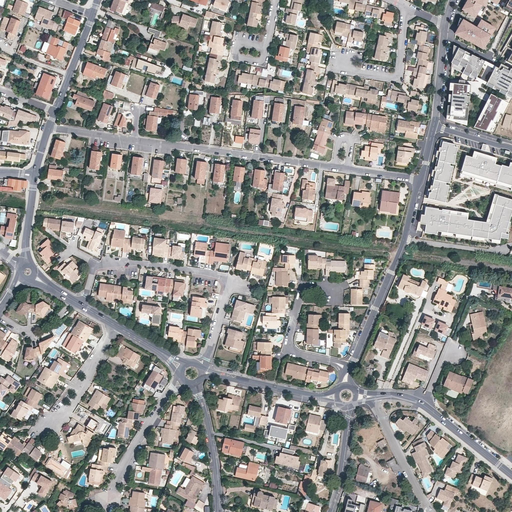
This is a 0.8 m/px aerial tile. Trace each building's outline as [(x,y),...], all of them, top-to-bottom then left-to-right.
[(17,0),(13,11),(24,16),(28,4),(17,0)] [(129,3),(127,2),(121,0),(114,0),(111,9),(121,13),(121,14),(124,15),(129,3)] [(226,0),(215,0),(214,5),(225,10),(229,1),(226,0)] [(252,0),(250,11),(259,13),(261,4),(264,4),(264,0),(252,0)] [(292,0),(291,9),(298,10),(300,11),(302,0),(292,0)] [(349,0),(349,3),(348,8),(361,11),(363,4),(363,0),(359,0),(359,1),(356,0),(349,0)] [(465,0),(465,3),(467,4),(465,9),(463,11),(469,14),(470,12),(476,16),(481,8),(483,4),(484,2),(485,0),(490,0),(491,1),(494,2),(498,4),(500,0),(465,0)] [(164,7),(152,3),(150,8),(162,12),(164,7)] [(365,12),(364,14),(378,17),(380,8),(363,4),(361,11),(365,12)] [(48,10),(39,7),(35,19),(42,21),(40,25),(52,30),(55,23),(55,22),(50,20),(53,12),(49,11),(48,13),(47,13),(48,10)] [(285,12),(288,13),(286,22),(295,24),(298,10),(291,9),(286,8),(285,12)] [(384,21),(391,23),(393,13),(384,11),(384,9),(380,8),(378,17),(382,18),(382,20),(384,21)] [(65,19),(68,20),(64,31),(65,31),(63,36),(69,38),(71,34),(75,35),(80,21),(75,19),(76,17),(73,15),(73,13),(65,10),(63,17),(65,18),(65,19)] [(247,25),(257,27),(258,18),(261,18),(262,14),(259,13),(250,11),(247,25)] [(184,17),(182,16),(172,16),(172,23),(177,23),(179,24),(179,25),(188,29),(189,25),(195,27),(197,19),(185,15),(184,17)] [(9,19),(5,17),(0,29),(4,31),(9,19)] [(470,22),(460,17),(458,26),(458,27),(459,27),(457,30),(455,34),(468,41),(468,40),(481,47),(482,45),(484,46),(491,35),(490,34),(495,27),(481,19),(479,23),(481,24),(479,27),(476,26),(473,24),(472,26),(469,24),(470,22)] [(15,34),(16,35),(21,21),(11,18),(6,31),(9,32),(7,39),(13,40),(15,34)] [(116,22),(109,20),(102,39),(114,43),(115,39),(114,39),(116,33),(117,34),(119,30),(115,28),(115,30),(113,29),(116,23),(116,22)] [(222,33),(220,32),(222,23),(213,21),(210,35),(214,36),(221,37),(222,33)] [(350,30),(351,25),(337,21),(335,31),(342,33),(344,33),(344,35),(348,36),(350,30)] [(425,42),(427,32),(422,31),(423,27),(416,26),(415,30),(417,30),(415,40),(417,40),(425,42)] [(352,40),(354,40),(353,44),(360,46),(363,32),(350,30),(348,36),(347,41),(351,42),(352,40)] [(320,45),(318,44),(318,42),(320,34),(310,32),(308,42),(313,43),(312,47),(319,49),(320,45)] [(385,32),(384,35),(379,35),(377,44),(387,46),(389,37),(391,37),(392,33),(385,32)] [(154,42),(156,36),(159,37),(160,35),(156,34),(154,33),(151,42),(154,44),(154,42)] [(285,37),(287,37),(285,47),(290,48),(295,49),(297,35),(286,33),(285,37)] [(50,43),(51,44),(58,46),(59,45),(58,44),(60,39),(50,35),(47,42),(50,43)] [(154,42),(154,44),(151,42),(147,51),(157,55),(159,48),(165,50),(167,43),(162,41),(163,39),(159,37),(156,36),(154,42)] [(221,37),(214,36),(211,53),(220,55),(224,38),(221,37)] [(59,45),(58,46),(51,44),(47,53),(54,56),(53,57),(62,60),(69,43),(60,39),(58,44),(59,45)] [(114,45),(114,43),(102,39),(99,48),(111,52),(114,45)] [(418,58),(426,60),(429,46),(424,45),(425,42),(417,40),(417,44),(419,44),(416,58),(418,58)] [(387,46),(377,44),(376,51),(374,58),(384,60),(386,51),(388,51),(389,47),(387,46)] [(477,77),(485,61),(454,45),(452,67),(457,69),(458,67),(464,70),(471,74),(477,77)] [(285,47),(280,46),(278,56),(276,55),(275,59),(287,62),(290,48),(285,47)] [(311,65),(318,67),(318,63),(321,49),(319,49),(312,47),(311,52),(309,61),(311,61),(311,65)] [(109,57),(111,52),(99,48),(97,53),(104,56),(103,59),(108,61),(108,60),(111,61),(111,60),(112,58),(109,57)] [(220,55),(211,53),(208,67),(217,69),(219,60),(221,60),(222,55),(220,55)] [(160,70),(161,66),(139,59),(134,57),(133,60),(131,66),(155,72),(156,69),(160,70)] [(413,71),(425,74),(426,68),(428,62),(428,60),(426,60),(418,58),(416,68),(414,68),(413,71)] [(104,78),(107,69),(88,62),(84,71),(90,73),(91,72),(97,74),(97,76),(104,78)] [(273,75),(275,66),(269,65),(267,74),(273,75)] [(310,65),(310,69),(307,69),(305,79),(315,81),(317,72),(319,72),(320,67),(318,67),(311,65),(310,65)] [(499,68),(496,66),(486,84),(493,88),(494,86),(500,89),(501,87),(508,91),(511,92),(511,74),(508,73),(503,70),(501,69),(499,68)] [(208,67),(205,81),(214,83),(216,75),(218,76),(219,69),(217,69),(208,67)] [(237,84),(238,82),(248,84),(248,83),(250,74),(240,72),(241,70),(237,69),(234,83),(237,84)] [(116,71),(115,76),(110,75),(107,82),(111,84),(119,87),(122,81),(123,81),(125,74),(116,71)] [(412,85),(422,88),(425,74),(413,71),(412,75),(415,76),(412,85)] [(53,88),(57,77),(44,73),(40,83),(36,82),(36,83),(35,87),(38,89),(36,94),(48,98),(53,88)] [(265,87),(267,77),(250,74),(248,83),(265,87)] [(267,77),(265,87),(279,90),(279,88),(281,81),(274,79),(273,81),(271,81),(272,79),(272,76),(268,75),(267,77)] [(302,92),(312,94),(314,85),(316,85),(317,81),(315,81),(305,79),(302,92)] [(345,93),(346,85),(337,83),(337,81),(333,80),(330,94),(334,95),(335,92),(344,94),(345,93)] [(6,81),(4,86),(14,90),(16,85),(6,81)] [(160,85),(151,82),(149,89),(146,96),(155,99),(158,91),(160,85)] [(449,90),(453,90),(452,94),(451,102),(448,101),(446,119),(453,121),(453,119),(462,120),(467,121),(469,107),(466,107),(466,99),(470,100),(470,94),(464,93),(464,90),(465,84),(459,83),(450,83),(449,90)] [(346,85),(345,93),(362,97),(364,87),(347,84),(346,85)] [(376,100),(378,90),(368,88),(369,86),(364,85),(364,87),(362,97),(370,98),(376,100)] [(112,99),(114,94),(104,90),(102,97),(112,99)] [(405,96),(405,93),(388,90),(387,96),(390,97),(390,100),(403,103),(405,96)] [(75,94),(73,98),(77,99),(75,104),(92,110),(95,102),(88,99),(90,95),(78,91),(77,95),(75,94)] [(227,100),(228,94),(206,91),(206,95),(205,97),(211,98),(212,97),(221,98),(221,100),(227,101),(227,100)] [(491,107),(489,110),(485,108),(481,116),(480,115),(474,127),(486,131),(492,120),(496,110),(502,99),(491,93),(488,98),(491,100),(488,106),(491,107)] [(190,94),(188,109),(197,110),(199,95),(190,94)] [(255,100),(254,100),(252,117),(261,118),(262,110),(263,104),(263,102),(270,103),(271,95),(264,95),(263,96),(263,101),(255,100)] [(417,110),(419,101),(409,99),(409,97),(405,96),(403,103),(402,107),(417,110)] [(212,97),(211,98),(209,112),(219,113),(221,100),(221,98),(212,97)] [(272,120),(282,121),(284,104),(283,104),(284,99),(276,98),(275,98),(272,120)] [(305,116),(304,116),(306,100),(291,98),(290,105),(295,106),(293,123),(303,124),(303,120),(304,120),(304,119),(305,116)] [(491,107),(488,106),(491,100),(488,98),(480,115),(481,116),(485,108),(489,110),(491,107)] [(499,112),(505,100),(502,99),(496,110),(499,112)] [(233,101),(231,114),(234,115),(240,116),(241,109),(242,102),(233,100),(233,101)] [(113,106),(104,103),(98,119),(107,122),(108,120),(110,114),(113,106)] [(5,106),(2,104),(0,109),(0,117),(10,121),(10,119),(11,117),(14,109),(11,108),(5,106)] [(166,116),(167,109),(155,107),(154,111),(159,112),(158,116),(166,118),(166,116)] [(30,120),(32,113),(19,108),(19,109),(16,117),(20,118),(25,120),(25,118),(30,120)] [(233,120),(241,121),(242,109),(241,109),(240,116),(234,115),(233,120)] [(329,115),(325,114),(318,129),(319,130),(328,133),(330,134),(332,129),(330,129),(332,125),(337,112),(331,110),(329,115)] [(495,122),(500,112),(499,112),(496,110),(492,120),(494,121),(495,122)] [(149,115),(148,115),(146,129),(156,131),(158,116),(159,112),(154,111),(150,111),(149,115)] [(354,124),(354,123),(355,120),(362,121),(362,123),(366,123),(367,117),(363,116),(364,113),(346,111),(345,123),(354,124)] [(366,126),(370,127),(378,128),(378,131),(384,132),(387,117),(375,115),(367,113),(367,114),(367,117),(366,123),(366,126)] [(125,127),(126,119),(123,114),(119,114),(114,125),(122,126),(125,127)] [(502,126),(509,128),(511,115),(505,114),(502,126)] [(397,131),(400,131),(405,132),(404,137),(416,138),(417,132),(413,132),(414,126),(418,127),(419,127),(420,122),(409,120),(409,122),(399,120),(397,131)] [(489,132),(494,121),(492,120),(486,131),(489,132)] [(261,130),(250,128),(248,142),(259,144),(261,130)] [(0,140),(8,142),(10,130),(0,130),(0,140)] [(20,130),(20,132),(10,130),(8,142),(26,144),(28,131),(20,130)] [(328,133),(319,130),(314,144),(312,149),(314,150),(323,153),(325,148),(323,147),(324,145),(328,133)] [(66,142),(57,139),(51,156),(60,159),(66,142)] [(496,159),(474,153),(475,150),(468,148),(455,144),(455,143),(447,141),(447,140),(441,139),(439,150),(437,150),(436,156),(438,156),(435,169),(433,169),(432,175),(433,175),(430,188),(428,187),(428,190),(427,195),(429,195),(428,197),(448,201),(456,168),(461,170),(460,175),(510,191),(511,189),(511,164),(510,164),(496,159)] [(383,144),(371,142),(371,147),(365,146),(364,150),(362,150),(361,156),(365,156),(377,158),(378,152),(378,148),(381,148),(382,148),(383,144)] [(395,161),(405,163),(406,156),(408,156),(410,156),(410,152),(412,152),(413,148),(397,146),(395,161)] [(475,150),(474,153),(496,159),(497,157),(475,150)] [(25,159),(26,154),(0,151),(0,158),(19,161),(20,158),(25,159)] [(90,168),(99,169),(101,156),(102,152),(92,151),(90,168)] [(122,155),(113,153),(111,168),(120,169),(122,155)] [(131,174),(141,175),(143,158),(134,156),(131,174)] [(187,159),(178,158),(176,172),(185,174),(187,159)] [(151,167),(153,167),(152,172),(151,172),(150,176),(162,178),(164,160),(154,159),(154,160),(152,159),(151,167)] [(197,178),(205,179),(207,162),(197,161),(195,178),(197,178)] [(215,163),(215,164),(214,173),(213,181),(223,182),(225,165),(215,163)] [(66,168),(67,166),(50,164),(48,178),(62,180),(64,170),(67,171),(67,173),(69,173),(69,168),(66,168)] [(245,167),(235,166),(233,180),(243,182),(245,167)] [(252,174),(254,174),(253,186),(262,188),(263,186),(267,186),(268,179),(264,179),(265,170),(255,169),(255,170),(252,169),(252,174)] [(280,170),(275,170),(274,174),(273,184),(273,189),(276,189),(282,190),(283,181),(285,173),(279,172),(280,170)] [(5,179),(5,185),(15,186),(14,189),(20,190),(21,186),(27,187),(27,181),(9,178),(9,179),(5,179)] [(345,180),(344,186),(335,185),(335,179),(328,178),(327,184),(325,197),(330,198),(330,196),(337,197),(337,199),(342,200),(344,193),(348,193),(350,181),(345,180)] [(303,179),(302,189),(303,189),(303,195),(306,196),(306,199),(312,200),(312,194),(315,194),(316,184),(308,182),(308,180),(303,179)] [(161,200),(163,185),(162,184),(156,184),(155,189),(151,188),(149,201),(157,202),(157,200),(161,200)] [(398,203),(399,195),(390,194),(390,191),(382,190),(380,210),(390,211),(390,212),(395,213),(397,203),(398,203)] [(283,207),(284,202),(281,201),(280,201),(280,199),(281,193),(276,192),(272,191),(269,210),(271,210),(270,214),(276,215),(276,211),(280,211),(281,207),(283,207)] [(366,192),(366,194),(362,194),(362,193),(354,192),(352,205),(360,206),(360,207),(368,208),(369,204),(370,204),(371,197),(370,197),(370,192),(366,192)] [(487,221),(490,222),(498,195),(496,194),(487,221)] [(433,206),(422,205),(421,209),(425,210),(425,214),(421,214),(420,223),(424,224),(423,229),(425,229),(437,231),(441,231),(453,233),(456,233),(471,235),(472,235),(484,237),(492,238),(500,239),(503,240),(504,237),(506,233),(507,228),(509,229),(511,221),(509,221),(511,215),(511,212),(511,198),(498,195),(490,222),(487,221),(467,218),(468,215),(461,214),(457,214),(443,211),(443,209),(438,208),(438,211),(433,210),(433,207),(433,206)] [(302,208),(295,207),(295,211),(294,211),(293,219),(306,221),(306,220),(311,221),(312,210),(308,209),(308,208),(305,208),(305,207),(302,207),(302,208)] [(17,215),(7,213),(6,217),(10,218),(9,227),(1,226),(0,233),(6,234),(5,237),(13,238),(17,215)] [(48,227),(61,229),(61,230),(73,232),(75,222),(63,221),(63,220),(44,217),(43,226),(48,227)] [(86,236),(87,236),(93,239),(89,248),(97,252),(99,248),(97,247),(103,233),(102,233),(104,230),(98,227),(96,232),(86,227),(83,234),(86,236)] [(127,251),(129,237),(125,236),(126,231),(114,230),(114,234),(113,234),(112,239),(111,246),(119,247),(119,244),(123,245),(123,248),(123,251),(126,252),(127,251)] [(131,251),(132,247),(143,249),(144,239),(138,238),(138,236),(133,236),(133,237),(129,237),(127,251),(131,251)] [(155,238),(153,253),(164,254),(164,257),(168,257),(170,246),(170,245),(165,244),(166,240),(155,238)] [(54,253),(52,252),(50,249),(51,247),(53,245),(48,239),(41,245),(44,249),(40,252),(43,256),(47,259),(45,261),(48,263),(54,258),(51,256),(54,253)] [(206,253),(207,244),(196,242),(194,256),(200,257),(200,255),(206,256),(206,259),(205,262),(209,263),(211,253),(206,253)] [(229,253),(230,245),(216,243),(215,251),(211,251),(211,253),(209,263),(214,264),(214,260),(219,261),(219,258),(227,259),(228,253),(229,253)] [(172,258),(172,256),(184,258),(185,252),(182,251),(183,247),(179,246),(174,246),(173,247),(170,246),(168,257),(172,258)] [(242,268),(242,266),(246,267),(246,269),(251,270),(254,260),(244,257),(246,253),(240,252),(236,268),(241,269),(242,268)] [(279,254),(279,262),(285,263),(285,267),(286,268),(293,268),(293,263),(293,255),(279,254)] [(308,255),(308,265),(317,265),(317,268),(326,268),(326,262),(326,258),(322,258),(322,257),(318,257),(318,255),(308,255)] [(254,258),(254,260),(251,270),(250,272),(254,273),(263,276),(266,261),(254,258)] [(331,275),(331,271),(336,271),(345,272),(345,261),(331,260),(331,262),(326,262),(326,268),(325,275),(331,275)] [(65,274),(67,273),(71,277),(69,278),(73,282),(78,277),(78,276),(81,274),(76,269),(78,267),(73,261),(67,266),(65,262),(61,266),(58,268),(60,271),(62,270),(65,274)] [(374,264),(365,264),(364,271),(361,271),(361,275),(359,275),(358,279),(360,279),(368,279),(373,279),(373,269),(374,269),(374,264)] [(275,271),(277,271),(276,285),(287,286),(287,282),(287,275),(287,271),(286,271),(286,268),(285,267),(275,267),(275,271)] [(407,292),(410,292),(421,296),(423,290),(428,280),(425,279),(424,280),(423,280),(422,283),(420,286),(407,281),(409,278),(409,276),(403,274),(398,287),(404,289),(405,290),(405,291),(407,292)] [(166,279),(166,280),(158,279),(158,277),(147,276),(145,289),(156,291),(156,289),(164,290),(164,291),(170,292),(171,279),(166,279)] [(436,294),(433,301),(440,304),(440,305),(444,307),(445,306),(448,308),(447,310),(452,311),(456,300),(452,298),(453,296),(447,293),(447,291),(445,291),(449,281),(439,277),(437,282),(442,284),(440,288),(439,288),(437,294),(436,294)] [(409,278),(407,281),(420,286),(422,283),(409,278)] [(183,295),(185,283),(175,281),(175,280),(171,279),(170,292),(174,292),(173,296),(179,296),(179,297),(179,295),(183,295)] [(99,296),(101,296),(106,297),(106,300),(113,301),(113,298),(117,298),(119,286),(100,283),(99,296)] [(131,303),(133,291),(127,290),(128,287),(119,286),(117,298),(118,298),(125,300),(125,303),(131,303)] [(511,287),(500,286),(498,295),(506,297),(506,300),(511,301),(511,287)] [(362,288),(351,288),(351,304),(362,304),(362,288)] [(205,297),(193,295),(191,313),(201,314),(202,306),(206,307),(207,302),(205,302),(205,297)] [(280,312),(285,313),(285,297),(273,296),(272,306),(272,310),(272,312),(280,312)] [(49,303),(42,299),(36,304),(32,304),(32,311),(36,311),(38,312),(43,315),(45,311),(46,312),(49,307),(48,306),(49,303)] [(21,303),(20,303),(18,307),(16,311),(21,314),(25,312),(26,311),(28,311),(32,311),(32,304),(29,304),(23,300),(21,303)] [(242,321),(243,317),(245,309),(252,311),(254,304),(237,300),(236,304),(237,304),(236,308),(235,308),(232,318),(242,321)] [(161,307),(161,306),(143,303),(142,311),(143,311),(153,312),(153,315),(152,322),(153,322),(160,323),(161,323),(162,312),(160,312),(161,310),(162,310),(162,308),(161,307)] [(245,318),(247,312),(253,314),(256,305),(254,304),(252,311),(245,309),(243,317),(245,318)] [(470,314),(472,323),(474,333),(472,333),(473,339),(483,337),(482,332),(487,330),(483,311),(470,314)] [(267,326),(277,327),(277,325),(281,325),(281,319),(279,320),(280,312),(272,312),(266,312),(266,315),(263,315),(263,323),(267,323),(267,326)] [(349,313),(339,313),(339,329),(349,329),(349,313)] [(309,314),(308,320),(308,324),(307,324),(307,328),(318,328),(319,328),(319,324),(321,324),(321,314),(309,314)] [(438,323),(434,321),(434,319),(425,316),(422,324),(436,329),(438,323)] [(88,338),(86,337),(89,332),(90,333),(93,328),(80,320),(76,327),(75,327),(71,333),(84,341),(86,341),(88,338)] [(449,335),(452,328),(447,326),(448,325),(439,321),(438,323),(436,329),(449,335)] [(168,336),(174,337),(178,338),(177,340),(177,341),(182,342),(183,331),(183,330),(179,329),(179,327),(170,326),(168,336)] [(199,330),(189,328),(188,332),(183,331),(182,342),(187,343),(186,345),(195,346),(196,338),(198,338),(199,330)] [(230,328),(229,333),(225,345),(229,346),(240,349),(242,340),(240,340),(242,332),(230,328)] [(318,339),(318,328),(307,328),(307,338),(306,343),(313,343),(318,343),(318,339)] [(336,342),(345,342),(345,334),(349,334),(349,329),(339,329),(334,329),(334,333),(334,334),(336,334),(336,342)] [(78,351),(84,341),(71,333),(70,332),(63,346),(75,352),(77,350),(78,351)] [(392,334),(391,337),(384,334),(379,332),(374,343),(384,348),(383,350),(390,353),(396,339),(393,338),(394,336),(392,334)] [(11,345),(10,346),(8,345),(5,343),(1,348),(5,350),(1,355),(10,360),(12,356),(10,354),(12,352),(14,353),(15,354),(18,342),(12,338),(9,343),(11,345)] [(38,356),(42,355),(48,347),(52,341),(51,338),(39,342),(40,345),(40,347),(37,348),(37,350),(38,356)] [(258,350),(262,350),(261,355),(272,355),(272,350),(270,350),(270,342),(258,342),(258,350)] [(427,347),(419,344),(418,347),(416,347),(413,354),(419,357),(420,353),(433,358),(436,351),(434,350),(427,347)] [(32,346),(27,347),(23,361),(30,362),(35,361),(35,357),(38,357),(38,356),(37,350),(33,351),(33,348),(32,346)] [(122,359),(124,356),(126,356),(124,360),(123,361),(131,366),(133,361),(135,362),(137,359),(136,358),(138,354),(134,351),(133,352),(130,350),(131,349),(127,347),(125,349),(122,347),(117,355),(122,359)] [(390,353),(383,350),(380,356),(387,359),(390,353)] [(135,362),(133,361),(131,366),(134,367),(141,356),(138,354),(136,358),(137,359),(135,362)] [(271,368),(272,355),(261,355),(260,355),(260,359),(260,362),(260,367),(265,367),(265,368),(266,368),(271,368)] [(59,358),(57,361),(55,360),(50,369),(60,374),(61,375),(63,372),(69,363),(59,358)] [(306,378),(308,367),(288,362),(285,373),(293,375),(306,378)] [(402,380),(410,383),(412,379),(414,380),(415,377),(424,381),(429,371),(409,363),(402,380)] [(51,387),(54,380),(56,381),(60,374),(50,369),(46,366),(38,380),(51,387)] [(320,370),(319,372),(313,371),(313,368),(308,367),(306,378),(305,380),(305,381),(317,383),(318,380),(327,382),(329,372),(320,370)] [(159,373),(154,370),(145,383),(152,387),(154,389),(159,381),(161,382),(164,376),(159,373)] [(449,387),(450,385),(463,390),(462,391),(468,393),(473,380),(463,375),(462,376),(449,371),(444,385),(449,387)] [(0,377),(0,396),(2,398),(8,388),(7,387),(10,382),(13,384),(17,387),(21,383),(9,374),(6,378),(2,375),(0,377)] [(462,391),(463,390),(450,385),(449,387),(449,388),(451,388),(461,393),(462,391)] [(32,388),(29,387),(24,395),(27,397),(32,388)] [(2,398),(3,399),(10,389),(8,388),(2,398)] [(32,388),(27,397),(30,399),(27,403),(34,407),(35,408),(41,397),(40,396),(41,393),(33,388),(32,388)] [(100,391),(97,389),(88,404),(97,409),(100,405),(101,405),(103,402),(106,404),(107,404),(111,398),(100,391)] [(218,409),(227,410),(228,408),(237,410),(239,400),(232,399),(233,395),(229,394),(228,398),(223,397),(222,399),(219,399),(218,403),(220,403),(218,409)] [(131,410),(139,412),(142,412),(144,412),(145,404),(139,403),(140,399),(133,398),(131,410)] [(23,415),(25,412),(27,413),(29,410),(31,411),(34,407),(27,403),(21,399),(16,409),(15,408),(11,415),(16,418),(16,417),(21,419),(23,415)] [(180,422),(181,422),(182,413),(184,413),(185,406),(178,405),(178,406),(177,412),(175,412),(173,411),(171,420),(173,421),(172,425),(177,426),(183,427),(184,424),(181,424),(180,423),(180,422)] [(260,415),(262,408),(250,405),(248,414),(256,416),(255,419),(254,424),(254,426),(246,424),(244,430),(259,433),(260,427),(259,427),(259,424),(261,417),(260,417),(260,415)] [(291,409),(279,407),(275,420),(282,422),(289,424),(290,424),(290,421),(289,420),(291,409)] [(139,412),(131,410),(129,410),(128,418),(131,418),(133,419),(138,419),(139,412)] [(265,426),(268,416),(261,415),(261,417),(259,424),(265,426)] [(315,417),(309,416),(308,417),(306,427),(306,430),(318,433),(319,428),(321,420),(322,417),(315,415),(315,417)] [(198,437),(195,435),(197,432),(195,431),(196,429),(195,428),(196,426),(193,424),(195,421),(192,419),(193,418),(189,416),(187,422),(191,425),(190,427),(191,428),(187,434),(188,435),(186,439),(196,444),(198,440),(197,439),(198,437)] [(413,421),(412,421),(406,416),(404,419),(400,417),(397,422),(407,430),(412,434),(413,435),(419,427),(416,424),(419,420),(415,417),(413,421)] [(128,418),(122,417),(122,421),(120,421),(118,436),(128,438),(129,430),(130,422),(132,422),(133,419),(131,418),(128,418)] [(91,419),(87,426),(95,431),(99,424),(91,419)] [(325,430),(327,421),(321,420),(319,428),(325,430)] [(397,422),(399,427),(405,432),(407,430),(397,422)] [(87,429),(86,431),(84,430),(85,428),(79,424),(75,429),(74,428),(70,436),(68,437),(69,443),(75,441),(75,439),(81,438),(83,440),(83,441),(83,442),(83,444),(87,446),(92,439),(91,438),(94,434),(92,433),(91,432),(90,430),(87,429)] [(165,428),(164,428),(163,438),(162,442),(173,443),(175,429),(177,429),(177,426),(172,425),(171,424),(167,424),(166,424),(165,428)] [(283,427),(271,425),(270,430),(265,429),(263,436),(268,438),(269,435),(286,439),(288,430),(282,429),(283,427)] [(370,434),(369,429),(365,430),(365,427),(360,428),(362,435),(370,434)] [(442,439),(440,441),(439,439),(440,438),(439,438),(431,431),(427,436),(432,446),(435,449),(434,451),(435,453),(439,456),(445,448),(447,450),(451,446),(442,439)] [(0,445),(1,446),(0,448),(4,450),(6,447),(12,439),(9,436),(7,438),(2,434),(0,432),(0,445)] [(241,455),(244,441),(225,436),(222,448),(229,450),(229,452),(241,455)] [(433,471),(428,462),(422,449),(427,446),(424,441),(423,437),(419,439),(420,443),(414,446),(417,451),(413,453),(415,459),(417,458),(418,458),(419,459),(421,463),(420,464),(424,472),(424,473),(428,471),(429,473),(433,471)] [(20,441),(19,443),(13,438),(12,439),(6,447),(18,456),(22,451),(26,446),(20,441)] [(386,443),(384,439),(378,442),(381,448),(385,446),(384,444),(386,443)] [(36,462),(42,452),(32,445),(28,442),(26,446),(22,451),(36,462)] [(439,456),(442,459),(452,446),(451,446),(447,450),(445,448),(439,456)] [(110,462),(111,462),(112,457),(114,457),(115,458),(116,448),(109,447),(109,448),(103,448),(101,464),(107,466),(109,466),(110,462)] [(194,452),(185,447),(179,458),(188,463),(194,452)] [(299,461),(300,457),(294,456),(293,455),(295,453),(295,451),(289,449),(284,448),(282,453),(281,457),(280,456),(277,456),(275,463),(289,466),(290,463),(295,464),(295,466),(300,467),(301,462),(299,461)] [(165,454),(153,452),(152,459),(150,458),(148,467),(162,469),(163,470),(165,454)] [(464,455),(460,454),(456,462),(455,461),(455,464),(453,463),(451,467),(449,467),(446,473),(453,476),(455,469),(458,470),(462,472),(467,459),(463,457),(464,455)] [(46,466),(64,477),(71,465),(63,460),(61,464),(50,458),(46,466)] [(319,466),(318,469),(313,469),(311,474),(311,476),(309,481),(316,482),(316,480),(326,481),(327,477),(328,477),(331,460),(321,458),(321,460),(320,466),(319,466)] [(400,470),(397,463),(396,463),(394,458),(389,461),(395,473),(400,470)] [(196,467),(186,462),(185,466),(194,471),(196,467)] [(259,464),(249,462),(249,466),(240,464),(239,467),(238,467),(236,473),(243,475),(242,477),(256,480),(259,464)] [(100,481),(101,475),(103,475),(104,471),(107,471),(107,466),(101,464),(92,463),(92,468),(91,468),(89,480),(99,481),(100,481)] [(370,468),(359,465),(356,479),(366,482),(368,472),(370,468)] [(20,474),(9,466),(1,477),(12,484),(15,480),(16,481),(20,474)] [(38,468),(35,466),(29,476),(32,478),(36,472),(38,468)] [(142,470),(150,471),(149,482),(160,484),(162,469),(148,467),(143,466),(142,470)] [(46,493),(53,482),(40,474),(36,472),(32,478),(32,479),(36,481),(36,480),(38,481),(37,482),(43,485),(40,489),(46,493)] [(472,486),(473,484),(487,490),(491,481),(484,478),(472,474),(468,484),(472,486)] [(307,475),(305,475),(303,482),(301,481),(299,487),(301,488),(299,495),(304,496),(305,495),(305,494),(307,490),(309,481),(311,476),(307,475)] [(196,496),(201,487),(202,488),(205,483),(193,476),(185,489),(181,487),(180,487),(178,490),(178,492),(189,498),(194,501),(197,497),(196,496)] [(9,488),(12,484),(1,477),(0,479),(0,494),(6,499),(12,490),(9,488)] [(269,488),(276,490),(278,483),(271,481),(269,488)] [(455,493),(457,494),(459,489),(448,484),(445,490),(441,489),(438,498),(444,500),(444,499),(446,499),(445,501),(444,505),(449,507),(455,493)] [(487,490),(473,484),(472,486),(471,488),(486,495),(487,490)] [(61,493),(59,498),(62,499),(61,501),(60,500),(57,503),(60,506),(62,504),(66,506),(67,505),(69,504),(70,507),(70,508),(77,506),(75,498),(74,499),(73,496),(74,493),(66,490),(65,491),(64,490),(62,493),(61,493)] [(254,502),(254,505),(272,509),(272,508),(275,499),(275,497),(263,494),(263,493),(263,492),(262,491),(261,490),(259,490),(258,491),(258,493),(254,492),(252,501),(254,502)] [(144,508),(146,499),(144,499),(145,492),(133,491),(133,497),(132,502),(129,502),(128,505),(130,506),(144,508)] [(196,503),(194,501),(189,498),(186,503),(193,508),(196,503)] [(353,499),(348,498),(344,511),(363,511),(365,504),(361,503),(360,505),(352,503),(353,499)] [(400,500),(392,498),(391,504),(396,505),(394,511),(400,511),(402,511),(411,511),(412,510),(404,508),(404,510),(401,509),(402,506),(398,505),(400,500)] [(367,511),(379,511),(382,503),(371,501),(367,511)] [(308,503),(306,511),(300,509),(298,511),(317,511),(319,506),(308,503)]
